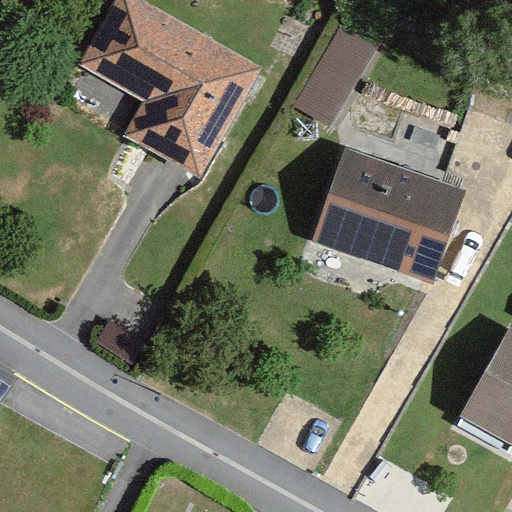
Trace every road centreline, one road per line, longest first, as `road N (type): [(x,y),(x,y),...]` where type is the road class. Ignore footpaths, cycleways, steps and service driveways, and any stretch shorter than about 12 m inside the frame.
road 1 (residential): [(0,322),(191,433)]
road 2 (residential): [(191,433),(327,511)]
